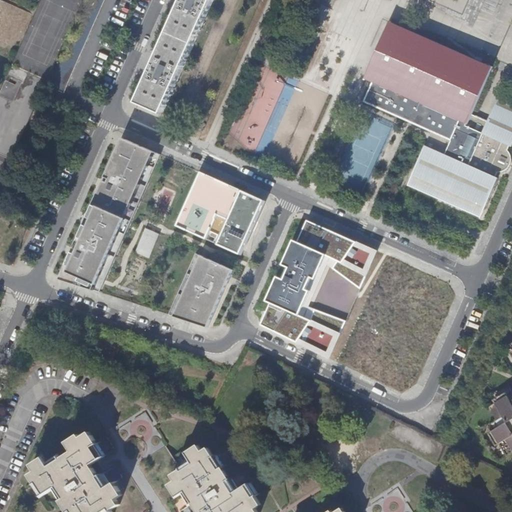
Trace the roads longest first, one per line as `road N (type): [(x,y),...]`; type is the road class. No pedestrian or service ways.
road 1 (residential): [(478,276),(416,406),(403,407),(238,329)]
road 2 (residential): [(238,329),(229,342),(202,345),(0,278)]
road 3 (residential): [(293,196),(478,276)]
road 4 (residential): [(113,114),(293,196)]
road 5 (unknown): [(225,163),(224,181),(148,326)]
road 6 (residential): [(238,329),(293,196)]
